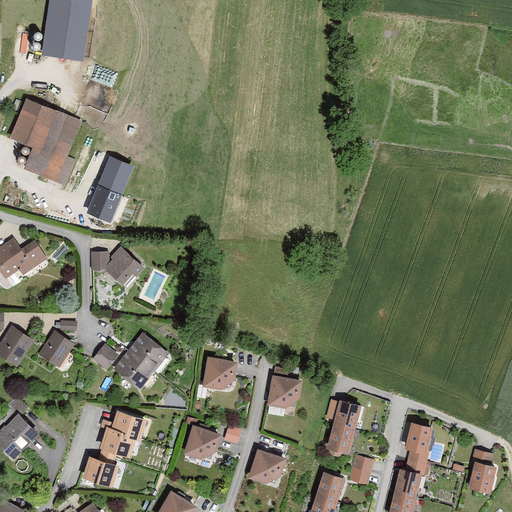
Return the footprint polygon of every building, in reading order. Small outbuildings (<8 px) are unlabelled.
[(93,0),(50,0),(42,57),(84,63),(93,0)] [(36,42),(39,43),(42,42),(43,39),(42,36),(39,35),(36,36),(35,39),(36,42)] [(33,52),(36,53),(40,52),(41,49),(40,46),(37,44),(34,45),(32,48),(33,52)] [(27,100),(11,138),(35,146),(26,168),(64,188),(76,162),(68,158),(82,123),(27,100)] [(22,154),(24,157),(27,157),(30,155),(30,152),(28,149),(24,149),(22,151),(22,154)] [(110,153),(87,210),(111,220),(134,163),(110,153)] [(18,164),(20,166),(23,167),(26,165),(26,161),(24,159),(21,159),(18,161),(18,164)] [(15,240),(0,248),(0,272),(6,282),(17,276),(19,279),(49,261),(37,240),(24,248),(15,240)] [(104,272),(121,286),(145,265),(122,247),(109,259),(111,262),(104,272)] [(0,349),(0,357),(15,368),(33,343),(14,329),(0,349)] [(43,356),(58,367),(75,344),(59,333),(43,356)] [(121,358),(107,374),(137,391),(168,355),(162,347),(152,338),(142,334),(121,358)] [(105,346),(90,360),(107,374),(121,358),(105,346)] [(209,358),(203,387),(222,389),(229,384),(237,380),(239,362),(209,358)] [(268,376),(263,405),(281,410),(293,401),(297,382),(268,376)] [(12,402),(21,413),(30,407),(21,395),(12,402)] [(357,407),(336,401),(322,449),(328,451),(327,454),(343,458),(357,407)] [(119,410),(114,426),(129,428),(128,433),(136,437),(140,440),(148,418),(136,411),(119,410)] [(18,414),(0,432),(0,446),(13,460),(39,433),(18,414)] [(230,423),(225,437),(238,441),(243,428),(230,423)] [(407,423),(401,450),(408,453),(407,456),(415,458),(422,455),(429,428),(407,423)] [(129,428),(114,426),(100,450),(118,454),(128,457),(136,437),(128,433),(129,428)] [(194,426),(184,456),(204,459),(218,451),(224,434),(194,426)] [(91,457),(83,480),(110,488),(120,464),(115,462),(118,454),(100,450),(97,456),(91,457)] [(260,450),(250,478),(267,483),(275,478),(283,476),(289,458),(260,450)] [(491,454),(474,450),(464,488),(485,493),(492,466),(488,466),(491,454)] [(373,459),(357,456),(351,483),(367,488),(373,459)] [(407,511),(418,475),(396,470),(385,511),(407,511)] [(334,511),(346,478),(324,471),(310,511),(334,511)] [(174,491),(160,511),(195,511),(199,505),(174,491)] [(0,511),(25,511),(26,511),(1,499),(0,500),(0,511)] [(98,511),(92,503),(79,511),(98,511)]
